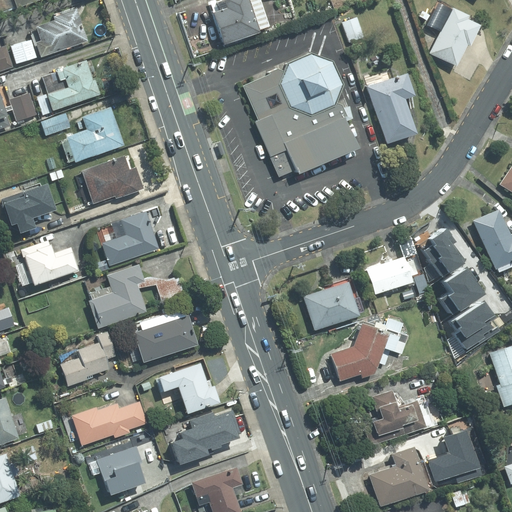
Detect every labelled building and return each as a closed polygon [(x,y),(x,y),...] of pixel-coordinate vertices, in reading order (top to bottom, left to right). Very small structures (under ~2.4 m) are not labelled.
[(217,0),(221,8),(211,12),(224,44),(269,26),(259,0),(217,0)] [(480,21),(441,0),(437,0),(427,20),(440,26),(426,53),(453,67),(466,44),(468,45),(480,21)] [(37,32),(31,34),(39,57),(89,40),(77,6),(51,16),(52,20),(35,27),(37,32)] [(358,17),(341,23),(347,42),(365,36),(358,17)] [(30,39),(9,45),(14,65),(36,59),(30,39)] [(0,69),(11,66),(3,46),(0,47),(0,69)] [(273,173),(349,144),(329,93),(334,81),(325,60),(309,51),(280,61),(276,70),(239,85),(273,173)] [(93,79),(86,59),(55,71),(59,81),(65,79),(67,85),(46,93),(53,110),(100,92),(95,78),(93,79)] [(414,95),(405,73),(364,87),(384,144),(416,133),(404,99),(414,95)] [(29,92),(10,98),(17,120),(36,114),(29,92)] [(109,107),(81,116),(86,129),(66,136),(66,138),(58,141),(66,162),(73,160),(74,163),(122,146),(109,107)] [(65,112),(37,121),(42,136),(70,126),(65,112)] [(124,155),(81,170),(94,205),(115,197),(116,199),(142,189),(134,167),(129,169),(124,155)] [(511,162),(499,184),(511,192),(511,162)] [(55,210),(46,184),(1,199),(10,224),(15,223),(18,233),(34,227),(31,218),(55,210)] [(493,269),(494,268),(496,272),(511,265),(511,235),(511,237),(497,208),(470,219),(493,269)] [(146,211),(121,219),(134,258),(159,250),(146,211)] [(47,238),(19,248),(32,287),(77,272),(69,247),(52,253),(47,238)] [(465,262),(439,245),(424,268),(456,289),(479,291),(482,264),(465,262)] [(372,292),(410,280),(409,277),(416,274),(411,259),(404,261),(402,256),(364,268),(372,292)] [(144,281),(138,264),(105,275),(110,290),(87,298),(97,329),(147,313),(137,284),(144,281)] [(178,276),(155,283),(162,304),(185,297),(178,276)] [(358,316),(347,281),(301,297),(312,331),(358,316)] [(187,312),(131,332),(140,362),(197,342),(187,312)] [(385,325),(375,322),(373,326),(359,321),(353,346),(330,354),(341,382),(360,374),(361,378),(373,375),(377,363),(383,364),(388,350),(399,353),(405,335),(398,333),(402,322),(387,317),(385,325)] [(78,355),(59,362),(68,387),(92,378),(91,375),(110,368),(107,359),(116,356),(106,330),(95,334),(98,342),(76,349),(78,355)] [(511,343),(488,352),(499,384),(495,386),(502,407),(511,403),(511,343)] [(207,387),(199,362),(157,376),(162,391),(176,386),(186,414),(219,402),(212,385),(207,387)] [(14,364),(3,368),(8,382),(19,378),(14,364)] [(397,406),(391,389),(371,397),(377,415),(370,418),(376,435),(401,426),(400,423),(415,418),(409,402),(397,406)] [(0,444),(18,438),(4,396),(0,397),(0,444)] [(96,406),(70,415),(80,446),(113,436),(114,439),(129,434),(128,431),(146,425),(138,400),(119,407),(117,401),(97,408),(96,406)] [(181,438),(170,441),(178,463),(215,450),(214,446),(242,436),(232,409),(214,416),(212,409),(188,418),(191,427),(179,431),(181,438)] [(448,453),(427,460),(435,483),(456,476),(457,482),(487,472),(472,428),(443,437),(448,453)] [(141,461),(136,446),(96,458),(107,493),(143,482),(137,463),(141,461)] [(414,447),(391,455),(394,464),(368,473),(379,505),(428,488),(414,447)] [(0,501),(19,496),(6,452),(0,454),(0,501)] [(240,483),(234,467),(190,483),(196,498),(206,494),(212,511),(238,511),(230,487),(240,483)] [(464,486),(448,491),(454,508),(470,503),(464,486)]
